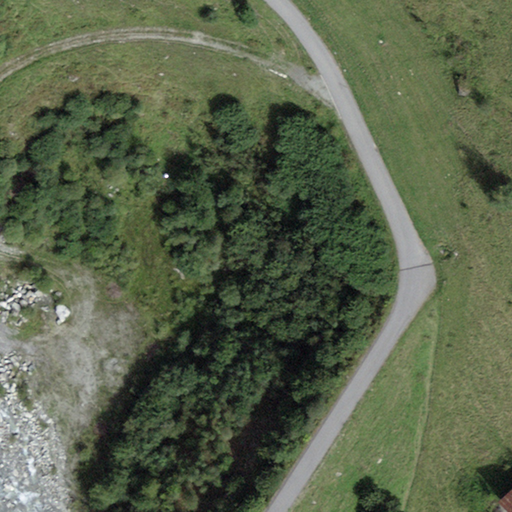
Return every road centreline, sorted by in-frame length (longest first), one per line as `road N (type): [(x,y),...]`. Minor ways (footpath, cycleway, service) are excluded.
road 1 (track): [(276,0),(335,78),(414,259),(405,311),(278,511)]
road 2 (track): [(0,77),(45,50),(153,32),(268,58),(350,108)]
